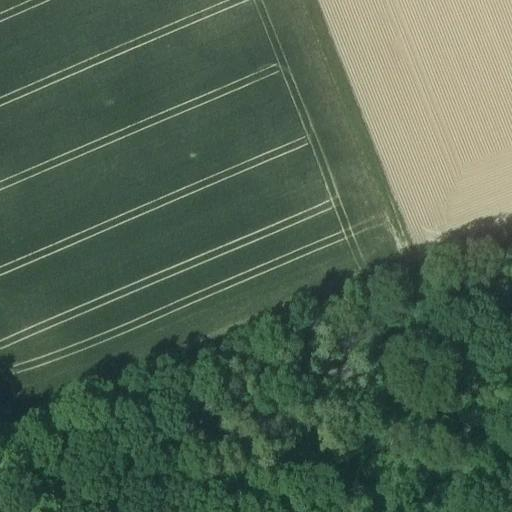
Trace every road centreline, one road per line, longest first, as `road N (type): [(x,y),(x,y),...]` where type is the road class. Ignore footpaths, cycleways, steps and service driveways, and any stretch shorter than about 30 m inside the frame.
road 1 (track): [(0,454),(185,397),(417,279)]
road 2 (track): [(304,0),(417,279)]
